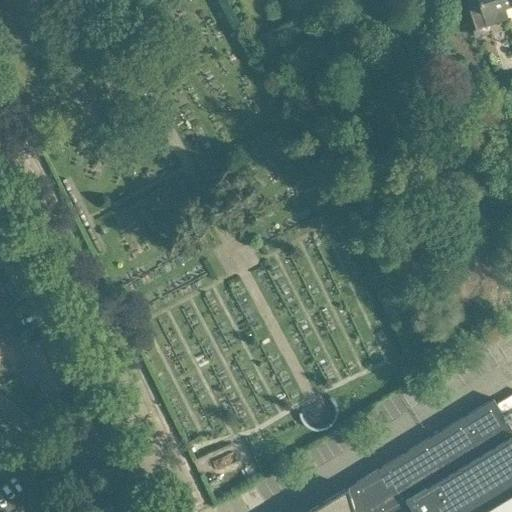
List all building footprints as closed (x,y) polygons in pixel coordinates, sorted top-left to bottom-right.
[(466,0),(476,29),(487,26),(483,14),(504,7),(501,0),(466,0)] [(16,274),(5,284),(19,298),(26,291),(30,288),(16,274)] [(511,295),(454,334),(482,377),(511,356),(511,295)] [(37,326),(19,334),(13,337),(19,351),(24,349),(30,362),(25,364),(26,366),(60,351),(59,349),(63,347),(56,331),(42,338),(37,326)] [(0,345),(9,342),(4,333),(0,334),(0,345)] [(60,351),(26,366),(30,374),(34,372),(44,394),(40,395),(46,407),(56,402),(51,390),(68,382),(62,368),(67,366),(60,351)] [(511,511),(511,429),(493,398),(377,469),(306,511),(511,511)]
